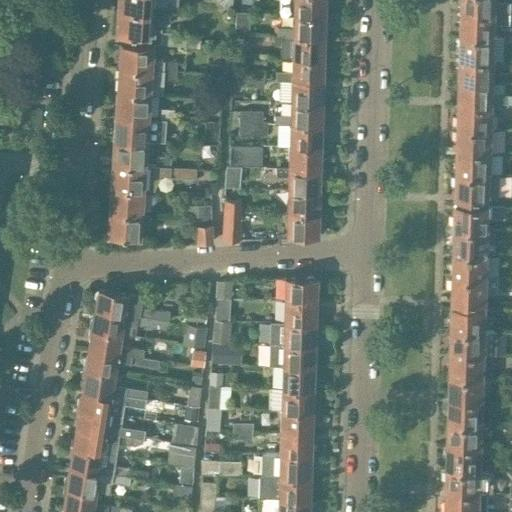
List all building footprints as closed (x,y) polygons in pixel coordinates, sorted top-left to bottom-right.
[(283,0),(283,12),(294,12),(324,13),(324,0),(283,0)] [(491,0),(462,0),(462,11),(510,13),(511,1),(491,1),(491,0)] [(166,7),(116,3),(115,28),(129,29),(128,40),(155,42),(155,43),(195,45),(195,33),(160,31),(161,22),(165,23),(166,7)] [(235,31),(244,32),(249,32),(250,10),(236,9),(235,31)] [(510,13),(462,11),(462,35),(490,36),(491,23),(510,24),(510,13)] [(281,33),(293,33),(324,35),(324,13),(294,12),(293,24),(277,24),(277,33),(281,33)] [(235,31),(234,45),(243,46),(244,32),(235,31)] [(292,56),(323,57),(324,35),(293,33),(281,33),(280,55),(292,56)] [(462,35),(461,58),(490,59),(503,59),(504,36),(490,36),(462,35)] [(155,42),(128,40),(120,40),(118,65),(166,68),(167,59),(154,58),(155,43),(155,42)] [(275,77),(292,78),(323,78),(323,57),(292,56),(292,68),(276,68),(275,77)] [(489,82),(490,59),(461,58),(461,81),(489,82)] [(166,68),(177,69),(178,60),(167,59),(166,68)] [(166,68),(118,65),(117,89),(151,91),(152,77),(166,78),(166,68)] [(264,76),(264,67),(250,67),(249,75),(264,76)] [(224,73),(213,72),(211,89),(223,90),(224,73)] [(264,76),(249,75),(249,84),(263,85),(264,76)] [(322,102),(323,78),(292,78),(291,101),(322,102)] [(489,93),(489,82),(461,81),(460,105),(489,106),(509,106),(509,94),(489,93)] [(150,116),(151,91),(117,89),(115,114),(150,116)] [(274,123),(290,123),(321,124),(322,102),(291,101),(291,112),(275,112),(274,123)] [(488,129),(489,106),(460,105),(459,128),(488,129)] [(160,116),(173,117),(174,107),(160,106),(160,116)] [(239,120),(262,121),(263,109),(240,108),(239,120)] [(168,117),(150,116),(115,114),(114,138),(148,140),(166,141),(168,117)] [(239,132),(267,133),(268,121),(262,121),(239,120),(239,132)] [(204,139),(219,140),(221,122),(205,121),(204,139)] [(321,146),(321,124),(290,123),(290,145),(321,146)] [(488,151),(488,129),(459,128),(459,150),(488,151)] [(146,164),(146,163),(148,140),(114,138),(112,161),(146,164)] [(261,164),(262,144),(230,143),(229,163),(261,164)] [(320,167),(321,146),(290,145),(289,166),(320,167)] [(487,174),(488,151),(459,150),(458,174),(487,174)] [(170,165),(171,156),(157,155),(157,164),(170,165)] [(146,163),(146,164),(112,161),(111,185),(145,188),(145,186),(155,187),(162,171),(171,174),(171,165),(170,165),(157,164),(146,163)] [(226,164),(225,178),(240,179),(241,165),(226,164)] [(171,174),(196,175),(197,166),(171,165),(171,174)] [(320,189),(320,167),(289,166),(288,188),(320,189)] [(500,175),(487,174),(458,174),(458,196),(499,197),(500,175)] [(143,211),(145,188),(111,185),(109,209),(143,211)] [(319,211),(320,189),(288,188),(288,210),(319,211)] [(224,196),(223,208),(241,209),(241,197),(224,196)] [(457,202),(457,227),(485,228),(485,215),(505,216),(506,203),(457,202)] [(190,213),(199,213),(212,212),(211,203),(190,204),(190,213)] [(223,208),(222,239),(240,238),(241,209),(223,208)] [(141,236),(143,211),(109,209),(108,234),(141,236)] [(318,233),(319,211),(288,210),(287,233),(318,233)] [(196,223),(197,240),(213,239),(212,212),(199,213),(199,223),(196,223)] [(485,228),(457,227),(456,250),(484,251),(496,251),(496,239),(494,237),(485,237),(485,228)] [(483,275),(484,251),(456,250),(455,274),(483,275)] [(483,299),(483,275),(455,274),(455,299),(483,299)] [(286,275),(285,298),(316,299),(317,276),(286,275)] [(216,295),(229,296),(230,278),(217,279),(216,295)] [(126,302),(128,291),(97,286),(94,307),(150,315),(151,306),(126,302)] [(229,297),(216,296),(215,316),(228,317),(229,297)] [(316,320),(316,299),(285,298),(284,319),(316,320)] [(186,305),(184,318),(204,322),(206,308),(186,305)] [(481,329),(482,305),(454,305),(453,328),(481,329)] [(135,333),(137,322),(168,327),(169,318),(150,315),(94,307),(91,326),(122,331),(135,333)] [(229,337),(231,319),(215,318),(213,335),(229,337)] [(315,342),(316,320),(284,319),(270,319),(269,340),(284,341),(315,342)] [(182,341),(203,344),(206,325),(185,321),(182,341)] [(122,331),(91,326),(88,346),(143,355),(144,346),(120,342),(122,331)] [(497,330),(481,329),(453,328),(452,351),(481,352),(494,353),(496,353),(497,330)] [(232,341),(213,340),(212,359),(231,361),(232,341)] [(268,362),(283,363),(314,364),(315,342),(284,341),(269,340),(268,362)] [(143,355),(88,346),(85,366),(115,371),(117,359),(155,365),(157,357),(143,355)] [(190,362),(202,364),(205,348),(193,346),(190,362)] [(481,352),(452,351),(452,375),(480,376),(493,376),(494,353),(481,352)] [(282,386),(313,387),(314,364),(283,363),(282,386)] [(85,366),(81,385),(137,394),(146,396),(147,387),(113,382),(115,371),(85,366)] [(221,384),(222,368),(211,367),(209,383),(221,384)] [(201,381),(202,371),(192,370),(191,380),(201,381)] [(480,398),(480,376),(452,375),(451,397),(480,398)] [(190,382),(188,402),(198,403),(201,384),(190,382)] [(222,384),(209,383),(208,404),(220,405),(222,384)] [(81,385),(78,406),(109,411),(123,413),(124,401),(145,405),(146,396),(137,394),(81,385)] [(272,385),(271,406),(280,406),(281,385),(272,385)] [(313,408),(313,387),(282,386),(281,407),(313,408)] [(479,422),(480,398),(451,397),(450,421),(479,422)] [(184,417),(195,419),(197,406),(186,404),(184,417)] [(123,413),(109,411),(78,406),(75,425),(130,434),(144,436),(145,427),(121,423),(123,413)] [(281,430),(312,431),(313,408),(281,407),(281,430)] [(186,421),(183,440),(196,441),(198,423),(186,421)] [(478,445),(479,422),(450,421),(450,444),(478,445)] [(156,438),(144,436),(130,434),(75,425),(72,445),(102,450),(104,438),(143,444),(142,447),(154,449),(156,438)] [(311,452),(312,431),(281,430),(280,451),(311,452)] [(195,462),(196,442),(180,440),(179,460),(195,462)] [(478,467),(478,445),(450,444),(449,466),(478,467)] [(102,450),(72,445),(69,464),(124,473),(125,464),(101,460),(102,450)] [(310,475),(311,452),(280,451),(263,451),(263,473),(310,475)] [(202,471),(219,472),(220,459),(203,458),(202,471)] [(130,474),(124,473),(69,464),(66,485),(96,489),(109,491),(110,480),(129,483),(130,474)] [(493,468),(478,467),(449,466),(448,490),(477,490),(492,491),(493,468)] [(310,497),(310,475),(263,473),(261,473),(261,495),(262,495),(310,497)] [(202,479),(201,494),(215,495),(216,480),(202,479)] [(175,492),(190,495),(192,485),(177,482),(175,492)] [(96,489),(66,485),(63,504),(113,511),(130,511),(131,506),(94,500),(96,489)] [(476,511),(477,490),(448,490),(447,511),(476,511)] [(214,510),(215,495),(201,494),(200,509),(214,510)] [(309,511),(310,497),(262,495),(261,511),(309,511)]
